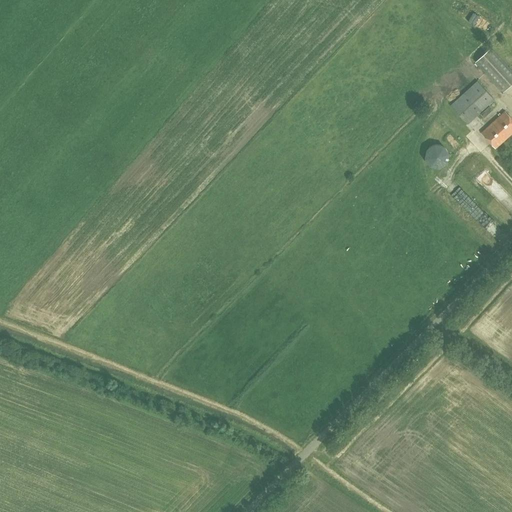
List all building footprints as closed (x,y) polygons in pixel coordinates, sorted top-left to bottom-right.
[(503,92),(511,83),(511,69),(491,47),(475,62),(503,92)] [(468,124),(495,100),(478,82),(451,106),(468,124)] [(495,148),(511,133),(511,118),(505,111),(481,133),(495,148)] [(436,167),(438,167),(439,167),(440,167),(441,167),(442,166),(443,165),(444,165),(445,164),(446,163),(447,162),(447,161),(448,160),(448,159),(448,158),(448,156),(448,155),(448,154),(448,153),(448,152),(447,150),(446,149),(446,148),(445,148),(444,147),(443,146),(442,146),(441,145),(440,145),(439,144),(437,144),(436,144),(435,144),(434,145),(433,145),(432,146),(431,146),(430,147),(429,148),(428,149),(427,150),(427,151),(426,152),(426,153),(425,154),(425,155),(425,157),(426,158),(426,159),(426,160),(427,161),(427,162),(428,163),(429,164),(430,165),(431,166),(432,166),(433,167),(434,167),(435,167),(436,167)] [(446,171),(440,180),(445,183),(451,175),(446,171)] [(494,217),(488,222),(501,240),(508,235),(494,217)]
